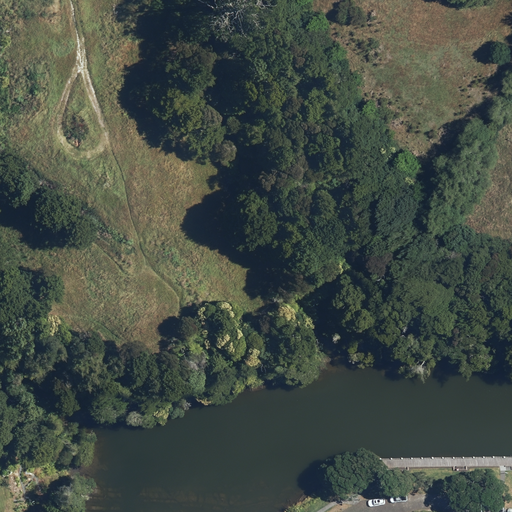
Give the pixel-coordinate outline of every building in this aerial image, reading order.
[(50,0),(17,0),(21,18),(53,13),(50,0)] [(68,127),(78,128),(83,128),(84,120),(79,120),(79,105),(69,104),(68,127)] [(118,115),(110,119),(118,134),(126,130),(118,115)] [(59,149),(49,148),(48,174),(58,174),(59,149)] [(74,166),(65,165),(64,177),(73,178),(74,166)]
